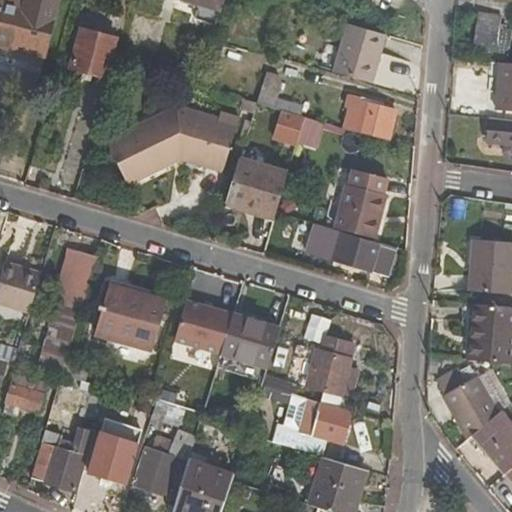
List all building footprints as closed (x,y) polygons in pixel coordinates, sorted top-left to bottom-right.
[(0,0),(0,46),(47,57),(60,0),(0,0)] [(223,0),(188,0),(220,10),(223,0)] [(487,53),(507,56),(511,31),(499,30),(500,17),(480,15),(474,57),(486,58),(487,53)] [(333,72),(374,84),(388,35),(348,23),(333,72)] [(106,77),(118,38),(82,28),(71,67),(106,77)] [(486,109),(511,111),(511,66),(490,65),(486,109)] [(282,84),(278,76),(268,73),(259,103),(301,115),(304,106),(278,98),(282,84)] [(344,127),(389,141),(398,112),(362,101),(349,108),(344,127)] [(259,103),(248,140),(295,155),(306,116),(301,115),(259,103)] [(224,173),(241,117),(222,112),(220,119),(178,106),(107,140),(129,186),(182,160),(224,173)] [(511,121),(478,118),(476,138),(511,142),(511,121)] [(40,136),(31,165),(46,169),(55,141),(40,136)] [(242,157),(228,206),(275,219),(277,212),(290,171),(242,157)] [(351,181),(386,192),(389,179),(354,170),(351,181)] [(347,185),(337,226),(378,237),(388,196),(385,195),(386,192),(351,181),(349,186),(347,185)] [(400,247),(343,231),(334,261),(390,277),(400,247)] [(474,293),(511,295),(511,244),(474,241),(470,292),(474,293)] [(89,289),(99,256),(80,251),(70,283),(89,289)] [(0,303),(31,313),(43,274),(7,263),(0,285),(0,303)] [(96,334),(154,351),(169,300),(111,283),(96,334)] [(511,300),(511,295),(474,293),(473,304),(511,307),(511,300)] [(235,313),(187,298),(171,354),(218,369),(235,313)] [(469,360),(511,363),(511,307),(473,304),(469,360)] [(268,374),(282,327),(235,313),(218,369),(265,384),(268,374)] [(346,386),(357,389),(361,373),(350,370),(357,344),(326,336),(322,350),(318,349),(308,387),(343,396),(346,386)] [(500,414),(479,378),(467,383),(459,370),(438,382),(445,396),(444,397),(468,441),(475,435),(500,414)] [(264,385),(299,396),(303,385),(268,374),(265,384),(264,385)] [(190,401),(192,386),(172,383),(170,398),(190,401)] [(8,403),(40,412),(45,395),(13,385),(8,403)] [(353,411),(308,398),(299,430),(280,424),(275,443),(324,458),(328,442),(345,447),(353,411)] [(511,468),(511,423),(502,412),(500,414),(475,435),(507,473),(511,468)] [(78,492),(97,433),(80,427),(72,452),(43,442),(32,478),(78,492)] [(127,484),(139,445),(102,433),(91,472),(127,484)] [(179,498),(190,461),(146,447),(136,484),(179,498)] [(320,508),(332,511),(357,511),(370,471),(324,458),(310,505),(320,508)] [(222,511),(233,482),(235,474),(191,459),(190,461),(179,498),(174,511),(222,511)] [(89,509),(97,485),(82,481),(74,504),(89,509)]
